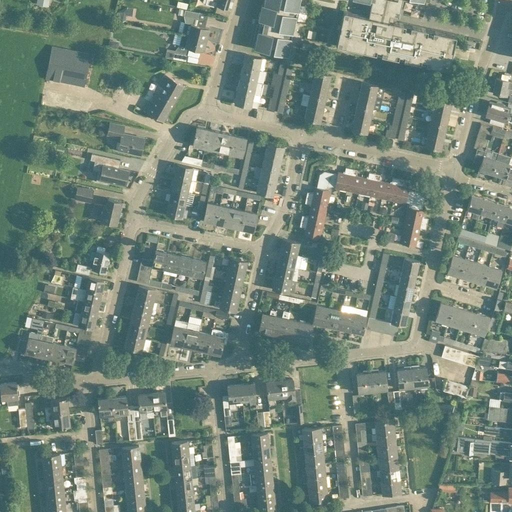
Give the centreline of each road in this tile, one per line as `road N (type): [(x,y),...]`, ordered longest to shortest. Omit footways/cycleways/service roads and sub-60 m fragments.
road 1 (residential): [(454,168),(503,0)]
road 2 (unclassified): [(97,379),(133,221)]
road 3 (unclassified): [(356,506),(340,354)]
road 4 (unclassified): [(226,511),(212,367)]
road 5 (unclassified): [(133,221),(186,115),(207,113)]
road 6 (residential): [(340,354),(415,346),(428,284)]
road 7 (unclassified): [(261,249),(133,221)]
road 8 (unclassified): [(96,511),(83,381)]
road 9 (unclassified): [(454,168),(330,141)]
road 10 (unclassified): [(261,249),(282,212),(299,134)]
